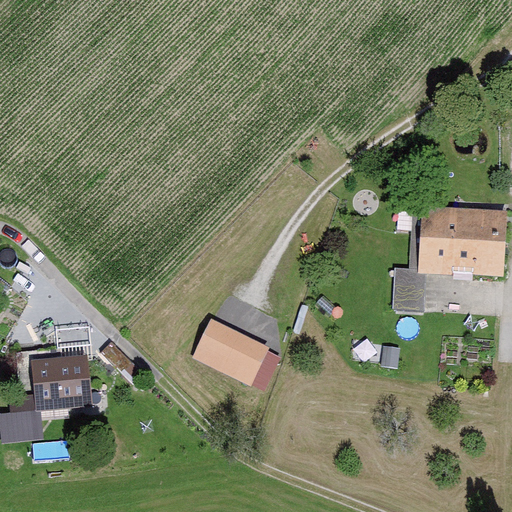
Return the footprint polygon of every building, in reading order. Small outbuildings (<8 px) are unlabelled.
[(423,215),(408,214),(406,269),(394,269),(393,298),(420,299),(422,263),(471,265),(471,270),(496,271),(499,218),(453,216),(452,223),(423,221),(423,215)] [(198,357),(249,382),(263,354),(212,329),(198,357)] [(111,344),(100,354),(122,375),(132,365),(111,344)] [(10,388),(13,422),(33,420),(38,419),(37,408),(87,403),(84,361),(59,363),(58,351),(16,355),(19,387),(10,388)] [(11,437),(35,433),(33,420),(13,422),(9,422),(11,437)]
